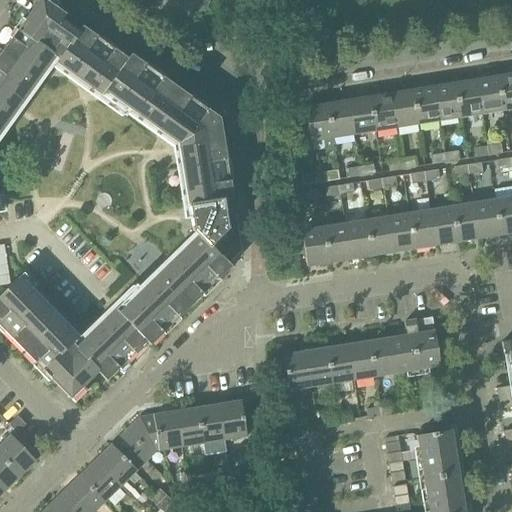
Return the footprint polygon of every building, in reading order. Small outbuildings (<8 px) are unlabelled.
[(177,145),(181,167),(193,232),(197,236),(120,312),(117,309),(72,352),(68,348),(75,341),(16,280),(0,296),(0,321),(1,321),(16,336),(12,340),(36,364),(40,360),(46,367),(43,371),(69,398),(81,387),(83,390),(100,374),(108,382),(120,369),(117,365),(132,350),(136,354),(147,342),(151,346),(164,334),(160,330),(175,315),(179,319),(204,295),(200,291),(215,276),(218,280),(231,267),(220,256),(230,246),(223,201),(232,200),(230,182),(224,183),(220,162),(226,161),(219,119),(207,111),(204,115),(187,103),(190,99),(162,79),(159,83),(142,71),(145,66),(130,56),(127,60),(114,50),(111,54),(93,42),(96,38),(82,27),(77,34),(61,22),(65,16),(53,7),(51,10),(41,2),(42,0),(39,0),(17,31),(21,34),(16,42),(11,39),(0,54),(0,131),(53,57),(58,60),(56,63),(102,97),(105,93),(177,145)] [(195,0),(192,8),(203,12),(205,13),(205,12),(210,0),(195,0)] [(511,109),(511,74),(498,77),(503,111),(511,109)] [(498,77),(477,80),(482,114),(503,111),(498,77)] [(482,114),(477,80),(455,84),(461,118),(482,114)] [(455,84),(433,87),(439,121),(461,118),(455,84)] [(433,87),(412,91),(418,124),(439,121),(433,87)] [(412,91),(390,94),(396,128),(418,124),(412,91)] [(383,95),(370,97),(375,131),(396,128),(390,94),(383,95)] [(355,134),(375,131),(370,97),(350,101),(355,134)] [(334,138),(355,134),(350,101),(328,104),(334,138)] [(332,138),(334,138),(328,104),(305,108),(310,142),(323,139),(326,153),(334,152),(332,138)] [(501,144),(488,146),(489,156),(502,154),(501,144)] [(474,149),(475,158),(489,156),(488,146),(474,149)] [(458,151),(445,153),(446,163),(459,161),(458,151)] [(433,165),(446,163),(445,153),(431,156),(433,165)] [(415,158),(402,161),(403,170),(417,168),(415,158)] [(498,170),(511,168),(510,159),(496,161),(498,170)] [(388,163),(389,172),(403,170),(402,161),(388,163)] [(482,172),(480,163),(467,166),(469,175),(482,172)] [(373,165),(360,167),(362,177),(375,175),(373,165)] [(455,177),(469,175),(467,166),(454,168),(455,177)] [(347,179),(362,177),(360,167),(346,169),(347,179)] [(439,179),(438,170),(424,172),(425,182),(439,179)] [(411,184),(425,182),(424,172),(410,175),(411,184)] [(302,177),(304,186),(317,184),(316,174),(302,177)] [(395,177),(383,179),(381,179),(383,188),(396,186),(395,177)] [(369,191),(383,188),(381,179),(367,182),(369,191)] [(354,193),(352,184),(338,186),(340,195),(354,193)] [(326,198),(340,195),(338,186),(325,189),(326,198)] [(319,199),(317,190),(303,192),(305,201),(319,199)] [(500,236),(511,233),(511,197),(494,200),(500,236)] [(478,239),(500,236),(494,200),(473,204),(478,239)] [(458,243),(478,239),(473,204),(452,207),(458,243)] [(436,246),(458,243),(452,207),(430,210),(436,246)] [(414,250),(436,246),(430,210),(408,214),(414,250)] [(393,253),(414,250),(408,214),(387,217),(393,253)] [(371,256),(393,253),(387,217),(365,221),(371,256)] [(371,256),(365,221),(345,224),(351,260),(371,256)] [(329,263),(351,260),(345,224),(323,228),(329,263)] [(329,263),(323,228),(301,231),(306,267),(329,263)] [(4,246),(0,246),(0,286),(10,285),(4,246)] [(407,337),(391,339),(397,375),(447,367),(443,342),(437,343),(433,319),(405,323),(407,337)] [(391,339),(369,342),(375,378),(397,375),(391,339)] [(511,341),(502,343),(504,356),(509,355),(511,374),(511,386),(497,389),(500,410),(511,408),(511,430),(504,432),(507,454),(511,452),(511,475),(511,482),(511,341)] [(369,342),(348,346),(354,381),(375,378),(369,342)] [(348,346),(327,349),(333,385),(354,381),(348,346)] [(327,349),(305,352),(311,388),(333,385),(327,349)] [(289,392),(311,388),(305,352),(283,356),(289,392)] [(218,406),(224,441),(247,438),(241,403),(218,406)] [(417,412),(416,410),(415,403),(402,405),(403,414),(417,412)] [(218,406),(197,410),(203,445),(224,441),(218,406)] [(394,406),(379,409),(381,418),(395,415),(394,406)] [(368,420),(381,418),(379,409),(366,411),(368,420)] [(176,413),(181,448),(203,445),(197,410),(176,413)] [(176,413),(155,416),(160,451),(181,448),(176,413)] [(351,413),(337,415),(339,424),(352,422),(351,413)] [(325,426),(339,424),(337,415),(324,417),(325,426)] [(18,416),(10,424),(9,425),(17,433),(26,425),(18,416)] [(126,432),(151,458),(157,452),(160,451),(155,416),(140,418),(126,432)] [(309,429),(308,427),(307,420),(294,422),(295,431),(309,429)] [(463,511),(461,496),(450,431),(416,437),(428,511),(463,511)] [(126,432),(111,447),(136,472),(151,458),(126,432)] [(11,435),(0,446),(0,457),(20,477),(36,461),(11,435)] [(398,437),(384,439),(385,445),(387,444),(399,443),(398,437)] [(385,445),(387,454),(400,452),(399,443),(387,444),(385,445)] [(135,474),(136,472),(111,447),(95,463),(120,488),(128,480),(135,474)] [(389,464),(402,462),(400,452),(387,454),(389,464)] [(0,457),(0,488),(4,493),(20,477),(0,457)] [(389,464),(390,474),(404,472),(402,462),(389,464)] [(95,463),(79,478),(104,503),(120,488),(95,463)] [(239,470),(240,479),(253,477),(252,468),(239,470)] [(404,472),(390,474),(392,482),(405,480),(404,472)] [(222,473),(208,475),(209,485),(223,482),(222,473)] [(128,480),(134,485),(140,479),(135,474),(128,480)] [(177,476),(179,490),(188,488),(186,474),(177,476)] [(194,477),(196,487),(209,485),(208,475),(194,477)] [(64,492),(82,511),(94,511),(104,503),(79,478),(64,492)] [(395,498),(408,495),(406,485),(393,488),(395,498)] [(149,499),(157,507),(167,497),(160,490),(159,489),(149,499)] [(82,511),(64,492),(48,508),(52,511),(82,511)] [(395,498),(396,507),(409,505),(408,495),(395,498)] [(157,511),(165,511),(174,504),(173,503),(167,497),(157,507),(160,510),(157,511)]
